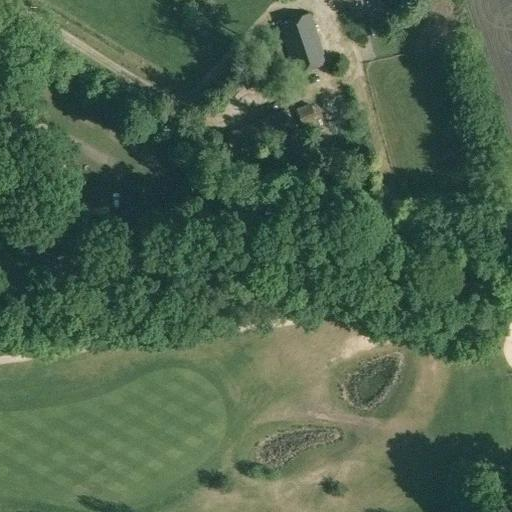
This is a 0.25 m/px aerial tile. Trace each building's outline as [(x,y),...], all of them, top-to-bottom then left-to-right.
[(328,62),(311,13),(279,23),(295,74),(328,62)] [(311,103),(296,109),(302,126),(304,125),(307,133),(321,128),(311,103)] [(294,129),(286,109),(225,133),(233,154),(294,129)] [(34,145),(20,181),(36,187),(37,186),(43,168),(50,151),(34,145)] [(267,202),(224,188),(219,205),(262,218),(267,202)] [(79,202),(60,203),(62,244),(81,243),(79,202)] [(29,210),(12,210),(14,249),(30,248),(29,228),(29,210)]
